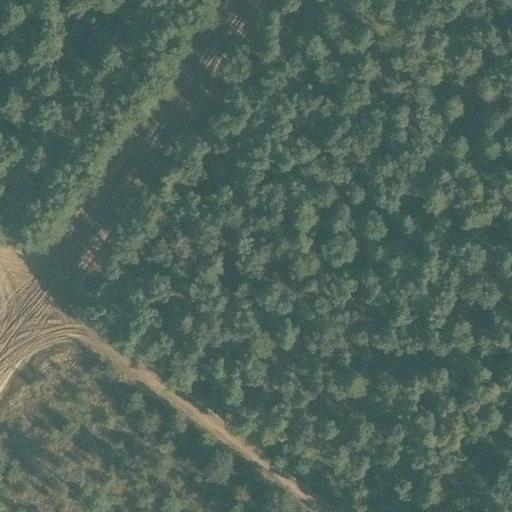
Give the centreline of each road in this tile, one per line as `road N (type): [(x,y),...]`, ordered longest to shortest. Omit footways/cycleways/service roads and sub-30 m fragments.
road 1 (track): [(250,0),(0,370)]
road 2 (track): [(0,260),(322,511)]
